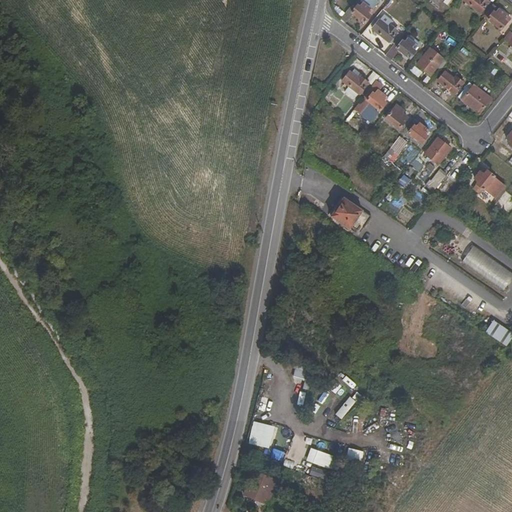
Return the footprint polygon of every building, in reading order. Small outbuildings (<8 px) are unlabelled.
[(374,13),(372,10),(379,2),(376,0),(365,0),(360,7),(358,5),(352,12),(365,23),(374,13)] [(463,0),(464,0),(481,13),(490,2),(493,5),(496,0),(489,0),(488,1),(487,0),(463,0)] [(490,2),(481,13),(484,16),(493,5),(490,2)] [(502,30),(511,19),(493,5),(484,16),(502,30)] [(390,41),(394,44),(400,37),(397,34),(398,32),(391,25),(393,23),(387,19),(383,23),(379,20),(373,29),(389,42),(390,41)] [(397,49),(410,58),(419,47),(409,39),(406,43),(404,41),(397,49)] [(431,75),(436,68),(443,59),(430,49),(418,65),(431,75)] [(495,56),(504,62),(508,58),(499,51),(495,56)] [(440,71),(447,62),(443,59),(436,68),(440,71)] [(387,98),(379,91),(383,86),(377,81),(373,86),(361,77),(362,76),(355,69),(352,73),(349,72),(343,81),(348,86),(344,90),(356,99),(361,93),(364,96),(364,98),(379,111),(386,103),(384,102),(387,98)] [(439,81),(455,94),(464,83),(456,77),(455,80),(445,72),(439,81)] [(463,100),(480,113),(491,99),(474,86),(463,100)] [(387,119),(400,129),(408,118),(402,113),(403,111),(397,106),(387,119)] [(408,133),(422,143),(431,133),(419,124),(417,128),(414,126),(408,133)] [(395,154),(398,155),(408,143),(400,137),(385,156),(390,161),(395,154)] [(438,139),(426,154),(439,164),(451,149),(438,139)] [(426,168),(432,172),(436,168),(430,163),(426,168)] [(484,190),(491,195),(501,183),(483,169),(475,178),(478,181),(473,188),(480,195),(484,190)] [(427,186),(434,191),(447,175),(440,170),(427,186)] [(331,216),(350,230),(363,211),(344,197),(331,216)] [(511,268),(471,247),(462,264),(506,286),(511,275),(511,268)] [(506,344),(511,335),(511,330),(493,318),(485,330),(506,344)] [(295,362),(292,375),(305,379),(308,365),(295,362)] [(326,389),(340,396),(344,390),(330,382),(326,389)] [(302,383),(298,397),(303,399),(308,385),(302,383)] [(254,420),(264,422),(271,395),(261,392),(254,420)] [(348,395),(337,406),(343,411),(353,400),(348,395)] [(295,425),(301,404),(293,402),(287,423),(295,425)] [(333,428),(339,421),(331,415),(325,421),(333,428)] [(365,430),(369,418),(363,416),(359,428),(365,430)] [(314,448),(314,460),(320,460),(320,477),(334,478),(335,449),(314,448)] [(270,506),(273,499),(275,491),(261,485),(260,488),(249,483),(244,494),(270,506)]
